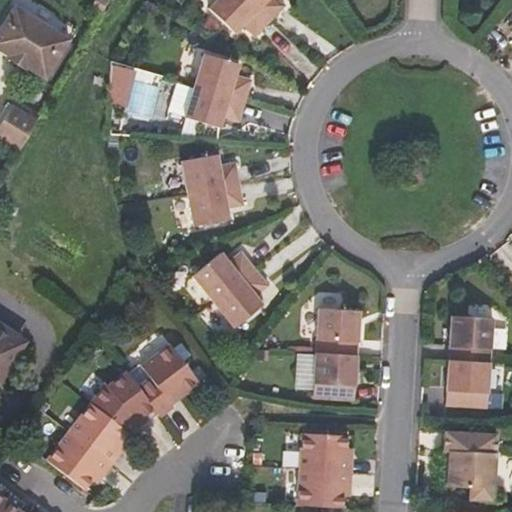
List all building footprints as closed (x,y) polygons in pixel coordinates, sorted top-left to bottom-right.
[(235,0),(221,15),(248,41),(256,32),(268,43),(283,28),(297,12),(286,1),(286,0),(235,0)] [(69,39),(16,5),(0,30),(0,49),(9,55),(8,58),(25,68),(26,66),(45,77),(69,39)] [(179,83),(170,115),(229,133),(232,122),(247,126),(254,106),(260,85),(244,80),(248,69),(213,59),(203,90),(179,83)] [(109,104),(126,108),(134,74),(111,67),(109,104)] [(37,121),(8,102),(0,115),(0,138),(19,150),(37,121)] [(197,194),(204,226),(240,219),(238,208),(253,204),(249,183),(245,162),(229,165),(227,154),(190,161),(197,194)] [(206,271),(227,298),(247,324),(277,301),(269,292),(282,282),(268,265),(255,248),(243,258),(235,249),(206,271)] [(354,401),(360,312),(318,309),(315,355),(314,375),(313,399),(354,401)] [(487,409),(492,319),(451,317),(446,407),(487,409)] [(0,377),(23,342),(0,327),(0,377)] [(199,382),(171,345),(142,367),(151,379),(138,388),(157,413),(160,417),(173,407),(170,404),(199,382)] [(297,354),(295,374),(314,375),(315,355),(297,354)] [(157,413),(138,388),(127,374),(109,388),(105,385),(90,405),(47,461),(84,490),(93,479),(97,473),(101,476),(110,465),(119,453),(115,450),(119,444),(128,433),(136,422),(142,418),(145,422),(157,413)] [(145,422),(142,418),(136,422),(139,426),(145,422)] [(347,437),(302,435),(298,506),(343,508),(344,497),(344,492),(349,492),(351,454),(346,454),(346,448),(347,437)] [(492,502),(496,440),(444,437),(443,455),(448,455),(446,487),(469,488),(469,501),(492,502)] [(123,447),(119,444),(115,450),(119,453),(123,447)] [(101,476),(97,473),(93,479),(97,482),(101,476)] [(18,511),(19,511),(25,504),(0,484),(0,511),(18,511)]
